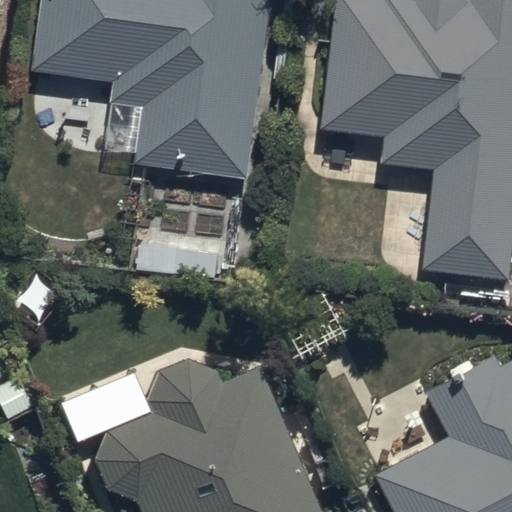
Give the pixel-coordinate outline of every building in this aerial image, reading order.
[(250,181),(273,0),(43,0),(34,73),(118,84),(115,105),(150,109),(142,167),(250,181)] [(511,0),(469,0),(470,0),(467,0),(344,0),(328,134),(392,142),(389,163),(440,170),(427,272),(511,282),(511,0)] [(137,272),(214,279),(217,253),(139,246),(137,272)] [(383,481),(398,511),(511,511),(511,366),(506,369),(501,359),(432,395),(457,442),(383,481)] [(314,511),(253,371),(219,385),(216,379),(214,377),(212,375),(210,373),(207,372),(205,370),(202,369),(200,368),(197,367),(194,366),(192,366),(189,365),(186,365),(183,365),(180,365),(178,366),(175,366),(172,367),(169,368),(167,369),(164,370),(162,372),(160,374),(157,375),(155,377),(153,379),(151,381),(150,384),(148,386),(147,388),(146,391),(145,394),(144,396),(143,399),(142,402),(142,405),(131,379),(59,410),(76,450),(102,438),(103,441),(105,445),(104,447),(103,449),(102,451),(101,453),(100,455),(100,457),(99,460),(99,462),(99,464),(99,466),(99,469),(99,471),(100,473),(100,475),(101,478),(102,480),(102,482),(103,484),(105,486),(106,488),(107,489),(108,491),(110,493),(111,495),(113,496),(115,498),(117,499),(119,500),(121,501),(123,502),(125,503),(127,504),(129,505),(131,505),(133,506),(136,511),(314,511)]
